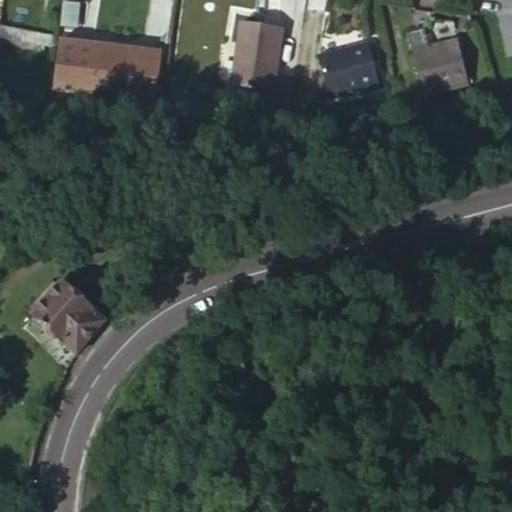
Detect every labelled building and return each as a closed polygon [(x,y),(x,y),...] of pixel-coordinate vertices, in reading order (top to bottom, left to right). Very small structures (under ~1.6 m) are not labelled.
[(76,26),(78,4),(62,3),(60,24),(76,26)] [(266,89),(277,28),(237,20),(226,82),(266,89)] [(0,44),(41,52),(43,45),(52,47),(53,40),(53,37),(0,28),(0,44)] [(311,40),(316,56),(332,52),(327,35),(311,40)] [(465,83),(454,40),(408,51),(420,95),(465,83)] [(83,44),(61,41),(57,84),(94,91),(95,83),(127,87),(129,77),(135,77),(138,49),(83,44)] [(328,97),(375,83),(362,43),(332,52),(316,56),(328,97)] [(287,77),(270,74),(265,101),(282,105),(287,77)] [(159,280),(169,275),(164,267),(161,263),(145,272),(152,285),(159,280)] [(92,339),(105,322),(61,285),(32,320),(77,357),(92,339)]
